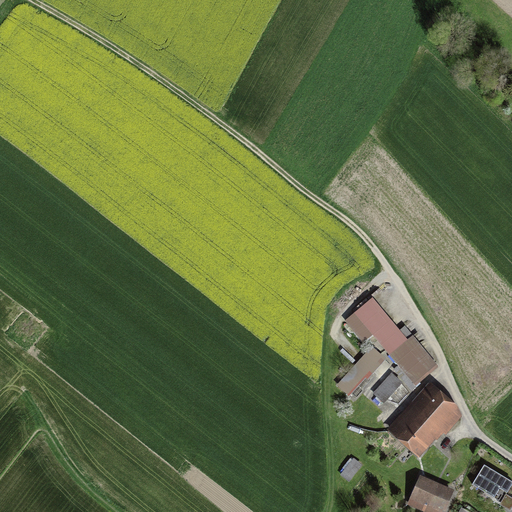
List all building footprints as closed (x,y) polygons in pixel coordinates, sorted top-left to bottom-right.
[(353,317),(412,384),(428,371),(368,303),(353,317)] [(336,386),(349,399),(381,366),(369,354),(336,386)] [(391,377),(373,395),(384,406),(402,387),(391,377)] [(435,436),(450,418),(427,398),(393,436),(416,457),(435,436)] [(351,484),(365,467),(355,459),(342,476),(351,484)] [(511,490),(511,484),(484,467),(469,490),(484,499),(504,511),(509,511),(511,507),(511,503),(506,499),(511,490)] [(438,484),(424,477),(412,501),(435,511),(444,511),(454,492),(438,484)]
